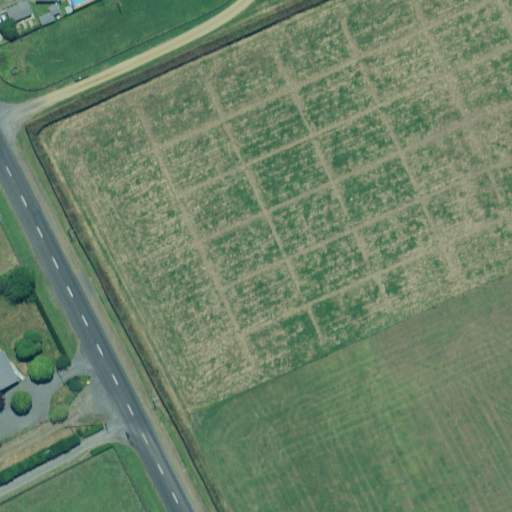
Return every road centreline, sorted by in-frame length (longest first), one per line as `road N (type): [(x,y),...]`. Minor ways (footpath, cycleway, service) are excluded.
road 1 (tertiary): [(0,159),(179,511)]
road 2 (track): [(0,121),(234,12),(244,0)]
